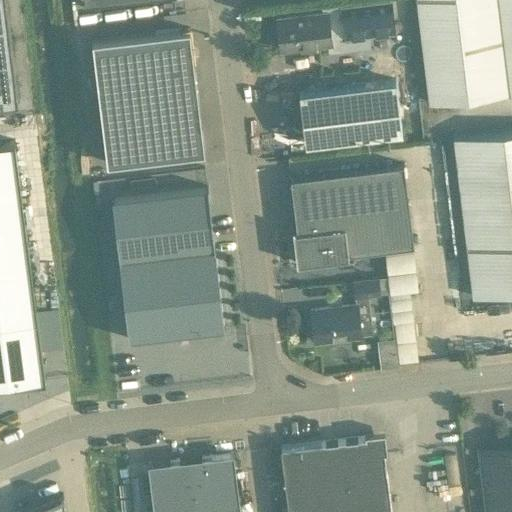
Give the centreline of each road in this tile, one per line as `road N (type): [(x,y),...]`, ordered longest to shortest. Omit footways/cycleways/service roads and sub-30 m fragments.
road 1 (unclassified): [(271,403),(221,0)]
road 2 (unclassified): [(0,458),(72,427),(271,403)]
road 3 (unclassified): [(271,403),(511,374)]
